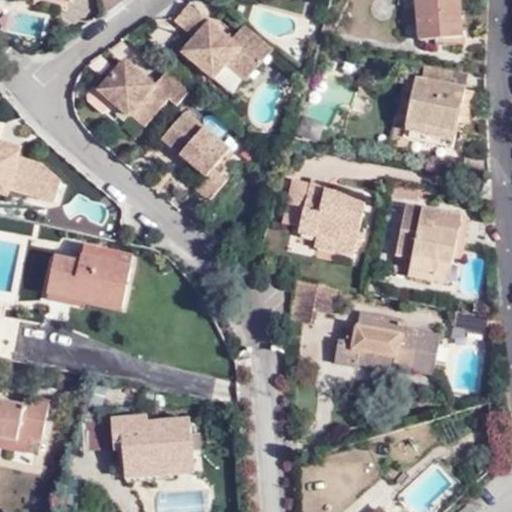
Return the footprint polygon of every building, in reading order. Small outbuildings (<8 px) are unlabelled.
[(463,36),(462,0),(420,0),(420,35),(463,36)] [(274,48),(244,23),(232,39),(190,3),(176,19),(197,36),(184,52),(214,77),(228,62),(248,79),(274,48)] [(179,107),(192,91),(169,71),(156,85),(127,61),(100,91),(132,117),(134,113),(148,126),(171,99),(179,107)] [(424,66),(421,78),(465,88),(469,75),(424,66)] [(465,88),(421,78),(406,75),(397,118),(408,120),(404,136),(408,137),(453,147),(459,118),(465,91),(465,88)] [(475,93),(465,91),(459,118),(469,120),(475,93)] [(212,200),(229,180),(216,169),(232,150),(186,111),(163,138),(208,176),(198,188),(212,200)] [(296,132),(300,133),(305,114),(303,113),(296,132)] [(300,133),(319,140),(325,123),(325,121),(305,114),(300,133)] [(408,120),(397,118),(392,142),(407,145),(408,137),(404,136),(408,120)] [(21,147),(0,141),(0,148),(19,154),(21,147)] [(0,187),(10,191),(55,204),(61,183),(40,166),(18,160),(19,154),(0,148),(0,187)] [(301,227),(311,183),(294,179),(285,222),(301,227)] [(312,179),(311,183),(301,227),(300,232),(319,236),(339,240),(336,250),(355,254),(367,198),(326,191),(328,182),(312,179)] [(10,191),(0,187),(0,197),(7,199),(10,191)] [(461,232),(464,215),(408,203),(398,253),(413,256),(410,267),(419,269),(437,272),(439,260),(454,264),(455,256),(458,242),(453,240),(455,231),(461,232)] [(471,216),(464,215),(461,232),(455,231),(453,240),(458,242),(455,256),(463,258),(471,216)] [(0,296),(17,299),(23,260),(45,263),(46,258),(29,255),(34,225),(0,219),(0,296)] [(317,246),(336,250),(339,240),(319,236),(317,246)] [(79,261),(53,255),(47,286),(82,294),(82,298),(120,305),(128,265),(80,255),(79,261)] [(419,269),(410,267),(409,275),(450,283),(454,264),(439,260),(437,272),(419,269)] [(297,321),(303,279),(295,277),(290,320),(297,321)] [(322,283),(303,279),(297,321),(314,324),(317,310),(322,283)] [(338,287),(322,283),(317,310),(333,313),(338,287)] [(82,294),(47,286),(45,292),(81,299),(82,294)] [(455,325),(468,327),(469,327),(470,322),(492,326),(493,315),(457,308),(455,325)] [(395,355),(394,364),(435,371),(441,336),(402,328),(403,318),(361,310),(357,330),(348,328),(346,340),(339,339),(336,361),(359,365),(360,363),(362,349),(395,355)] [(469,327),(468,327),(467,331),(492,335),(492,326),(470,322),(469,327)] [(393,369),(394,364),(395,355),(362,349),(360,363),(393,369)] [(54,416),(29,412),(28,415),(1,410),(3,397),(0,396),(0,442),(24,447),(25,443),(31,444),(30,446),(35,448),(48,450),(54,416)] [(30,402),(29,412),(54,416),(55,407),(30,402)] [(130,447),(132,475),(180,473),(196,471),(194,455),(203,456),(201,442),(194,443),(193,426),(140,429),(138,425),(118,425),(119,447),(130,447)] [(24,447),(0,442),(0,459),(32,465),(35,448),(30,446),(31,444),(25,443),(24,447)] [(404,499),(417,511),(433,511),(460,485),(439,464),(404,499)] [(180,473),(132,475),(132,484),(180,480),(180,473)] [(159,511),(210,511),(211,489),(159,490),(159,511)]
